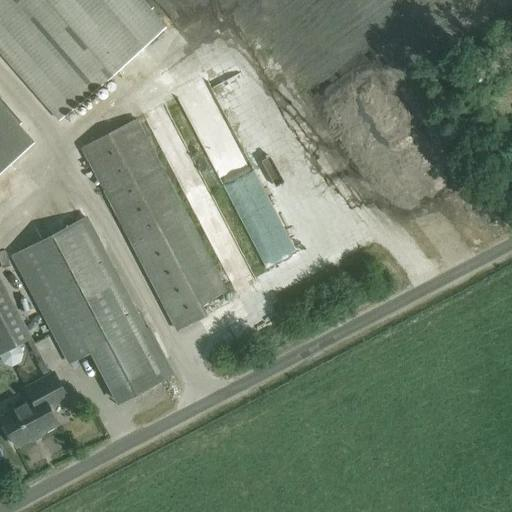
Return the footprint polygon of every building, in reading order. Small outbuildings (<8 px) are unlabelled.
[(0,0),(0,52),(59,120),(165,28),(141,0),(0,0)] [(267,202),(228,102),(212,109),(208,98),(193,104),(197,113),(198,113),(231,200),(244,195),(249,209),(254,207),(268,244),(286,237),(272,200),(267,202)] [(0,171),(33,143),(0,105),(0,171)] [(82,148),(172,321),(177,331),(206,316),(201,305),(225,293),(135,120),(82,148)] [(0,227),(43,192),(28,174),(0,197),(0,227)] [(119,402),(172,374),(148,327),(144,329),(85,217),(13,256),(69,363),(92,351),(119,402)] [(0,354),(30,339),(0,283),(0,354)] [(49,408),(67,398),(54,374),(26,389),(32,401),(0,419),(16,447),(57,424),(49,408)]
